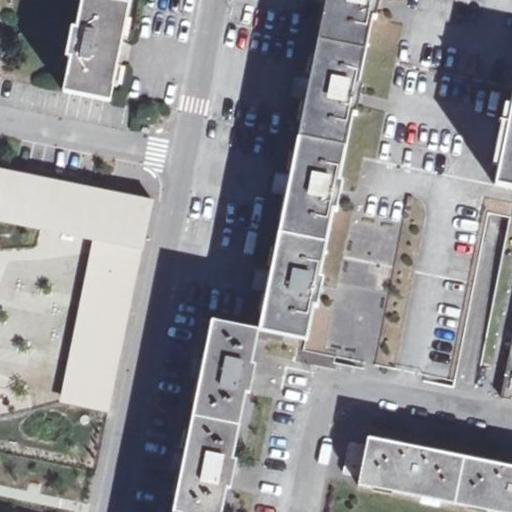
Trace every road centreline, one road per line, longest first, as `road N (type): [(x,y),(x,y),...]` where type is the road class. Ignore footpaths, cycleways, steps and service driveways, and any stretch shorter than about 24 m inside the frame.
road 1 (unknown): [(388,392),(400,367),(436,185),(458,155),(477,104),(483,41)]
road 2 (unclassified): [(111,511),(186,159)]
road 3 (unclassified): [(303,511),(321,423),(329,404),(346,394),(376,389),(511,418)]
road 4 (unclassified): [(186,159),(0,121)]
road 5 (unclassified): [(186,159),(217,0)]
